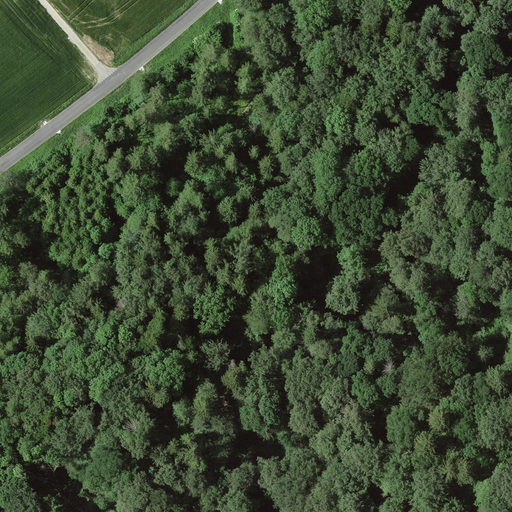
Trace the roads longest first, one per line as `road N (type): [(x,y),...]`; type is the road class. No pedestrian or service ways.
road 1 (track): [(0,377),(97,254),(246,105),(328,0)]
road 2 (tertiary): [(209,0),(0,165)]
